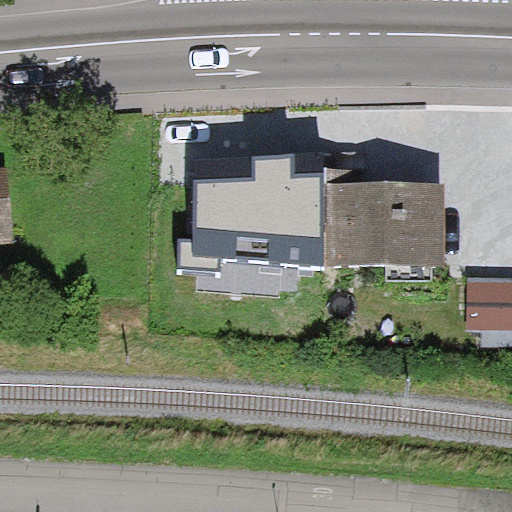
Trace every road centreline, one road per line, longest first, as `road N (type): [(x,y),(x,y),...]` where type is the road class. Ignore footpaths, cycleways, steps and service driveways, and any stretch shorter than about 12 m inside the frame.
road 1 (residential): [(0,490),(456,511)]
road 2 (primary): [(0,61),(336,37)]
road 3 (primary): [(336,37),(511,43)]
